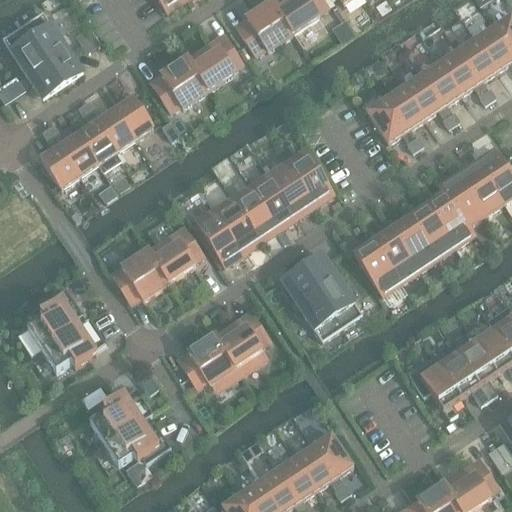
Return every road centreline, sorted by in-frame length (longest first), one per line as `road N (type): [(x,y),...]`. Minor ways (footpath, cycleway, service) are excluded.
road 1 (residential): [(146,349),(511,102)]
road 2 (residential): [(218,0),(10,146)]
road 3 (residential): [(10,146),(146,349)]
road 4 (residential): [(360,511),(511,407)]
